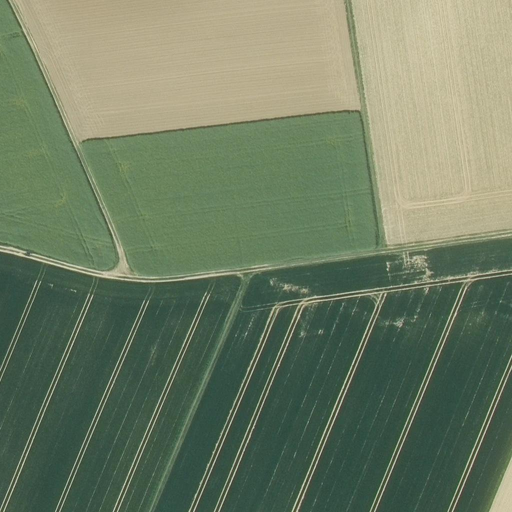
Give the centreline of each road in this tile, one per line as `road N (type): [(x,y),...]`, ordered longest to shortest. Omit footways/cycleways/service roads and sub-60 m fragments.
road 1 (track): [(511,233),(147,280),(0,250)]
road 2 (track): [(122,278),(118,246),(12,0)]
road 3 (track): [(248,270),(148,511)]
road 4 (track): [(382,250),(346,0)]
